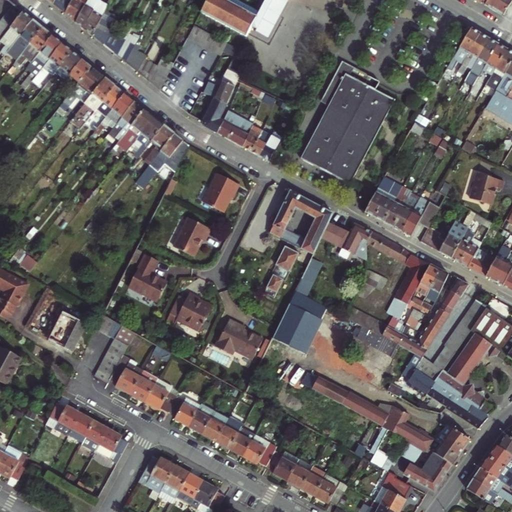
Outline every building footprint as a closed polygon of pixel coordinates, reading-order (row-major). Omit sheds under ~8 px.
[(55,0),(53,4),(65,14),(71,0),(55,0)] [(71,0),(65,14),(76,22),(87,0),(71,0)] [(87,0),(76,22),(93,36),(106,11),(109,5),(101,1),(100,0),(87,0)] [(288,0),(265,0),(259,12),(236,0),(207,0),(201,12),(246,37),(252,27),(257,30),(273,0),(282,0),(288,1),(288,0)] [(256,31),(268,38),(288,1),(282,0),(273,0),(257,30),(256,31)] [(476,0),(491,10),(497,0),(476,0)] [(511,0),(497,0),(491,10),(502,16),(511,1),(511,0)] [(0,42),(23,13),(14,6),(13,5),(0,21),(0,42)] [(104,45),(110,33),(118,18),(106,11),(93,36),(104,45)] [(33,21),(23,13),(0,42),(0,52),(5,56),(6,55),(33,21)] [(16,63),(43,29),(33,21),(6,55),(16,63)] [(135,44),(138,39),(130,34),(134,26),(130,24),(122,39),(135,46),(135,45),(135,44)] [(188,38),(194,42),(201,29),(194,26),(188,38)] [(21,66),(25,60),(31,64),(34,60),(36,58),(53,37),(43,29),(16,63),(13,65),(17,68),(20,65),(21,66)] [(194,42),(201,45),(207,33),(201,29),(194,42)] [(458,62),(462,65),(480,34),(471,29),(448,67),(452,70),(453,70),(458,62)] [(104,45),(114,54),(122,39),(110,33),(104,45)] [(201,45),(208,49),(214,36),(207,33),(201,45)] [(473,56),(478,59),(489,39),(480,34),(462,65),(458,72),(462,74),(463,75),(467,67),(473,56)] [(208,49),(214,52),(221,40),(214,36),(208,49)] [(33,81),(62,44),(53,37),(36,58),(41,62),(32,73),(21,86),(26,90),(33,81)] [(122,39),(114,54),(126,63),(133,49),(135,46),(122,39)] [(479,77),(483,71),(498,45),(489,39),(478,59),(471,69),(470,72),(479,77)] [(221,40),(214,52),(221,56),(224,51),(228,44),(221,40)] [(49,71),(54,76),(72,53),(62,44),(33,81),(38,85),(49,71)] [(224,51),(235,57),(239,50),(228,44),(224,51)] [(483,71),(491,76),(507,50),(498,45),(483,71)] [(138,73),(145,59),(147,56),(138,52),(133,49),(126,63),(138,73)] [(491,76),(486,86),(495,91),(502,79),(511,62),(511,52),(507,50),(491,76)] [(70,75),(82,60),(72,53),(54,76),(47,84),(52,88),(59,79),(57,78),(59,76),(65,81),(70,75)] [(471,69),(478,59),(473,56),(467,67),(471,69)] [(158,66),(149,82),(160,91),(174,64),(162,57),(158,66)] [(36,58),(34,60),(31,64),(27,69),(32,73),(41,62),(36,58)] [(138,73),(149,82),(158,66),(145,59),(138,73)] [(70,75),(79,83),(91,68),(82,60),(70,75)] [(345,74),(350,76),(354,68),(342,62),(321,102),(328,106),(342,81),(340,80),(342,77),(343,78),(345,74)] [(511,62),(502,79),(511,85),(511,62)] [(59,108),(65,112),(77,98),(80,100),(83,96),(88,100),(105,79),(91,68),(79,83),(59,108)] [(226,105),(237,82),(239,76),(228,69),(221,82),(222,82),(219,89),(215,99),(214,100),(226,105)] [(383,122),(395,100),(350,76),(345,74),(343,78),(342,77),(340,80),(342,81),(328,106),(301,159),(350,185),(363,161),(383,122)] [(96,111),(115,87),(105,79),(88,100),(70,123),(80,131),(96,111)] [(495,91),(507,98),(511,88),(511,85),(502,79),(495,91)] [(208,84),(204,93),(213,98),(215,99),(219,89),(208,84)] [(241,90),(263,99),(265,94),(243,85),(241,90)] [(124,95),(115,87),(96,111),(105,118),(124,95)] [(511,100),(507,98),(495,91),(485,108),(511,124),(511,100)] [(263,99),(274,104),(276,99),(265,94),(263,99)] [(134,103),(124,95),(105,118),(94,132),(98,135),(105,127),(106,127),(108,125),(113,129),(134,103)] [(215,99),(213,98),(202,122),(204,123),(214,100),(215,99)] [(214,131),(219,120),(226,105),(214,100),(204,123),(205,127),(214,131)] [(123,137),(144,110),(134,103),(113,129),(111,132),(117,137),(119,134),(123,137)] [(147,125),(153,118),(144,110),(123,137),(112,150),(115,153),(119,148),(126,153),(134,144),(137,140),(148,126),(147,125)] [(247,122),(241,119),(228,112),(223,122),(217,133),(229,140),(242,147),(251,131),(252,127),(253,125),(247,122)] [(419,115),(416,120),(422,124),(426,119),(419,115)] [(148,126),(137,140),(143,145),(140,149),(135,155),(139,158),(152,141),(164,126),(153,118),(147,125),(148,126)] [(214,131),(217,133),(223,122),(219,120),(214,131)] [(411,130),(420,136),(424,129),(415,124),(411,130)] [(175,135),(164,126),(152,141),(159,147),(161,148),(159,150),(154,146),(143,160),(150,166),(150,165),(175,135)] [(251,131),(242,147),(251,152),(258,140),(262,132),(252,127),(251,131)] [(439,127),(435,133),(442,137),(445,131),(439,127)] [(258,140),(251,152),(260,157),(269,141),(271,137),(262,132),(258,140)] [(434,134),(429,142),(437,147),(442,139),(434,134)] [(175,135),(150,165),(159,172),(165,165),(175,173),(189,147),(175,135)] [(269,141),(260,157),(269,162),(280,142),(271,137),(269,141)] [(452,143),(459,147),(462,140),(456,137),(452,143)] [(137,140),(134,144),(140,149),(143,145),(137,140)] [(443,140),(436,152),(443,156),(450,144),(443,140)] [(466,141),(461,149),(473,154),(477,149),(474,147),(475,146),(466,141)] [(150,166),(143,160),(142,160),(135,169),(142,175),(150,166)] [(217,174),(203,203),(223,213),(230,199),(232,200),(239,186),(217,174)] [(477,174),(470,199),(491,205),(496,188),(501,190),(504,182),(477,174)] [(172,180),(165,193),(170,196),(176,182),(172,180)] [(401,191),(382,181),(373,197),(364,213),(383,222),(401,191)] [(452,187),(445,182),(439,192),(446,196),(452,187)] [(383,222),(392,227),(409,197),(403,194),(406,188),(403,187),(401,191),(383,222)] [(403,194),(409,197),(409,196),(411,193),(412,192),(406,188),(403,194)] [(269,234),(313,256),(321,240),(329,223),(333,214),(290,192),(269,234)] [(413,212),(417,202),(418,201),(409,196),(409,197),(392,227),(401,231),(413,212)] [(418,201),(417,202),(427,207),(429,203),(420,197),(420,198),(418,201)] [(429,203),(427,207),(417,202),(413,212),(401,231),(411,236),(418,223),(428,228),(429,227),(439,208),(430,203),(429,203)] [(455,222),(444,240),(438,237),(441,233),(431,228),(423,243),(451,258),(466,231),(473,219),(476,214),(471,211),(462,226),(455,222)] [(476,214),(473,219),(481,224),(484,219),(476,214)] [(188,218),(173,247),(193,257),(201,241),(204,242),(210,230),(188,218)] [(481,224),(490,229),(493,224),(484,219),(481,224)] [(372,233),(354,224),(350,233),(329,223),(321,240),(356,256),(363,242),(366,244),(372,233)] [(496,231),(508,238),(510,234),(499,227),(496,231)] [(466,231),(451,258),(459,263),(473,239),(475,236),(466,231)] [(400,261),(405,251),(372,233),(366,244),(400,261)] [(468,268),(478,249),(481,244),(473,239),(459,263),(468,268)] [(363,242),(356,256),(368,262),(366,244),(363,242)] [(494,282),(510,254),(511,251),(503,246),(495,259),(485,277),(486,277),(494,282)] [(272,276),(274,277),(266,294),(275,298),(284,282),(286,283),(300,254),(286,247),(272,276)] [(15,266),(25,254),(20,249),(9,262),(15,266)] [(468,268),(485,277),(495,259),(478,249),(468,268)] [(411,255),(405,251),(400,261),(406,264),(411,255)] [(503,286),(511,269),(511,255),(510,254),(494,282),(503,286)] [(128,287),(158,302),(167,283),(151,275),(158,261),(145,255),(128,287)] [(400,320),(429,265),(411,255),(406,264),(414,268),(390,315),(395,317),(400,320)] [(312,260),(296,293),(306,299),(323,266),(312,260)] [(426,296),(439,270),(430,265),(411,302),(420,306),(423,300),(420,299),(421,296),(422,294),(423,295),(424,294),(426,296)] [(511,269),(503,286),(511,291),(511,269)] [(436,301),(448,275),(439,270),(426,296),(423,300),(420,306),(424,308),(428,310),(430,311),(433,305),(429,303),(431,299),(436,301)] [(368,271),(357,294),(366,299),(376,289),(382,292),(388,281),(368,271)] [(0,292),(3,294),(0,299),(0,312),(8,317),(9,318),(26,288),(22,285),(17,283),(15,281),(7,277),(0,272),(0,292)] [(17,278),(9,273),(7,277),(15,281),(17,278)] [(460,299),(469,286),(457,280),(449,292),(460,299)] [(450,316),(460,299),(449,292),(441,304),(439,303),(439,309),(449,315),(450,316)] [(290,305),(321,320),(326,310),(306,299),(296,293),(290,305)] [(177,320),(200,332),(212,307),(199,301),(200,299),(190,294),(187,300),(177,320)] [(177,320),(187,300),(181,297),(168,321),(174,324),(177,320)] [(485,308),(487,306),(475,299),(444,344),(446,346),(433,365),(423,359),(422,361),(416,371),(435,383),(443,371),(469,332),(485,308)] [(420,306),(411,302),(407,309),(410,311),(413,306),(422,311),(424,308),(420,306)] [(308,348),(321,320),(290,305),(279,328),(278,331),(308,348)] [(351,307),(344,320),(382,340),(383,338),(389,327),(351,307)] [(511,326),(485,308),(469,332),(475,336),(448,375),(443,371),(435,383),(487,417),(496,409),(486,403),(487,402),(474,393),(475,392),(468,388),(468,389),(465,387),(467,383),(488,353),(494,357),(498,356),(501,352),(511,359),(511,326)] [(428,326),(439,332),(449,315),(439,309),(428,326)] [(409,318),(418,322),(422,315),(413,310),(409,318)] [(73,350),(85,327),(61,315),(49,339),(73,350)] [(102,316),(96,330),(102,333),(109,320),(102,316)] [(382,340),(344,320),(339,317),(335,325),(358,337),(356,341),(393,361),(399,348),(397,347),(382,340)] [(389,327),(383,338),(397,346),(403,336),(401,335),(394,331),(400,320),(395,317),(389,327)] [(409,318),(403,330),(413,335),(415,331),(414,330),(418,322),(409,318)] [(102,333),(109,337),(116,324),(109,320),(102,333)] [(245,330),(246,328),(231,320),(218,346),(233,354),(235,350),(254,360),(265,339),(245,330)] [(116,324),(109,337),(115,340),(122,327),(116,324)] [(421,346),(428,349),(439,332),(428,326),(419,340),(421,341),(421,346)] [(135,334),(122,327),(115,340),(128,347),(135,334)] [(308,348),(278,331),(273,340),(304,355),(308,348)] [(421,346),(403,336),(397,346),(397,347),(399,348),(413,356),(421,360),(428,349),(421,346)] [(115,340),(112,346),(125,353),(128,347),(115,340)] [(159,345),(154,353),(169,362),(174,353),(159,345)] [(112,346),(108,352),(122,359),(123,357),(125,353),(112,346)] [(0,381),(6,385),(21,358),(1,347),(0,348),(0,381)] [(108,352),(105,358),(118,365),(122,359),(108,352)] [(421,360),(413,356),(407,368),(415,373),(416,371),(422,361),(421,360)] [(116,387),(131,395),(141,377),(144,372),(135,367),(136,364),(123,357),(122,359),(118,365),(115,371),(112,377),(110,381),(117,385),(116,387)] [(105,358),(102,364),(115,371),(118,365),(105,358)] [(339,365),(327,358),(317,378),(328,384),(339,365)] [(102,364),(99,370),(112,377),(115,371),(102,364)] [(95,376),(109,384),(110,381),(112,377),(99,370),(95,376)] [(141,377),(156,386),(159,380),(144,372),(141,377)] [(425,397),(426,396),(433,385),(415,373),(407,385),(425,397)] [(311,389),(317,378),(309,374),(303,385),(311,389)] [(141,377),(131,395),(146,404),(156,386),(141,377)] [(311,389),(425,451),(427,450),(434,440),(404,424),(409,416),(393,407),(388,415),(350,395),(348,395),(328,384),(317,378),(311,389)] [(173,388),(159,380),(156,386),(170,394),(173,388)] [(390,385),(386,391),(392,394),(395,387),(390,385)] [(446,408),(453,397),(433,385),(426,396),(445,409),(446,408)] [(161,409),(168,413),(177,398),(170,394),(156,386),(146,404),(160,412),(161,409)] [(395,387),(392,394),(401,399),(403,396),(400,395),(402,391),(395,387)] [(475,392),(474,393),(487,402),(488,401),(485,399),(485,391),(478,394),(475,392)] [(189,427),(201,406),(178,395),(177,398),(168,413),(176,417),(175,419),(189,427)] [(463,419),(470,409),(453,397),(446,408),(463,419)] [(216,411),(202,403),(201,406),(189,427),(203,435),(216,411)] [(71,436),(82,415),(66,406),(65,408),(58,404),(48,423),(71,436)] [(487,419),(485,418),(470,409),(463,419),(478,429),(487,419)] [(230,418),(216,411),(203,435),(216,443),(230,418)] [(71,436),(84,444),(96,422),(82,415),(71,436)] [(244,426),(230,418),(216,443),(230,450),(243,426),(244,426)] [(96,422),(84,444),(84,445),(97,452),(110,429),(96,422)] [(463,449),(469,440),(447,424),(440,432),(463,449)] [(257,434),(243,426),(230,450),(243,458),(255,436),(257,434)] [(122,436),(110,429),(97,452),(105,456),(106,455),(113,459),(112,460),(117,463),(129,443),(121,439),(122,436)] [(458,457),(463,449),(440,432),(434,440),(458,457)] [(511,439),(509,437),(506,435),(498,447),(511,456),(511,439)] [(260,464),(267,468),(274,453),(277,448),(255,436),(243,458),(259,466),(260,464)] [(458,457),(434,440),(427,450),(429,451),(431,452),(451,466),(458,457)] [(511,456),(498,447),(497,446),(488,457),(511,472),(511,456)] [(29,460),(6,448),(4,453),(27,466),(28,464),(29,460)] [(359,458),(363,451),(358,448),(354,454),(359,458)] [(377,451),(370,463),(386,472),(393,460),(377,451)] [(297,466),(300,460),(284,452),(281,457),(274,453),(267,468),(273,471),(272,473),(288,482),(297,466)] [(451,466),(431,452),(420,470),(413,466),(406,477),(433,492),(440,481),(441,481),(451,466)] [(27,466),(4,453),(0,459),(0,474),(9,480),(11,477),(19,481),(27,466)] [(138,482),(144,485),(146,482),(162,490),(175,466),(160,457),(159,459),(153,456),(138,482)] [(511,488),(511,472),(488,457),(481,468),(505,484),(511,489),(511,488)] [(300,460),(297,466),(310,473),(313,468),(300,460)] [(174,502),(177,498),(190,474),(175,466),(162,490),(160,494),(174,502)] [(310,473),(297,466),(288,482),(301,489),(310,473)] [(313,468),(310,473),(301,489),(315,497),(327,475),(313,468)] [(505,484),(481,468),(473,479),(497,494),(510,503),(511,501),(511,498),(500,491),(505,484)] [(190,474),(177,498),(191,505),(204,481),(190,474)] [(348,487),(327,475),(315,497),(330,505),(331,503),(337,506),(348,487)] [(373,501),(393,511),(399,511),(406,500),(404,498),(410,487),(387,475),(373,501)] [(497,494),(473,479),(466,490),(489,505),(497,494)] [(218,489),(204,481),(191,505),(203,511),(214,511),(225,496),(216,491),(218,489)] [(144,485),(160,494),(162,490),(146,482),(144,485)] [(412,488),(410,487),(404,498),(406,500),(412,488)] [(393,511),(373,501),(366,497),(357,511),(393,511)]
